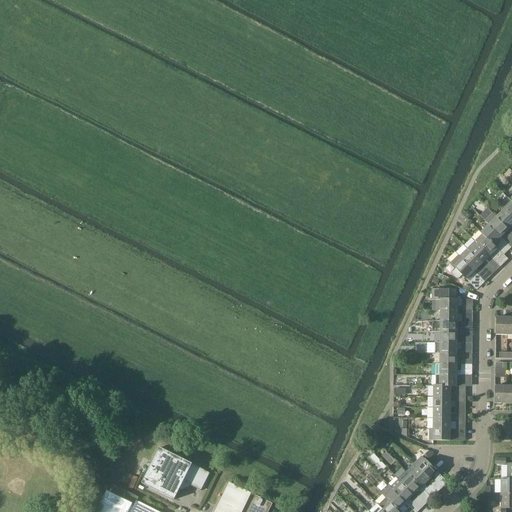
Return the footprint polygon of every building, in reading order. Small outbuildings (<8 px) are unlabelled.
[(501,206),(503,208),(511,216),(511,202),(510,200),(508,199),(501,206)] [(511,216),(503,208),(496,216),(509,230),(511,227),(511,216)] [(485,221),(489,225),(511,248),(511,247),(511,242),(504,234),(509,230),(496,216),(493,213),(485,221)] [(481,233),(483,235),(483,234),(493,245),(494,245),(498,241),(507,250),(509,250),(511,248),(489,225),(481,233)] [(483,235),(475,242),(500,268),(502,266),(502,264),(493,254),(498,249),(494,245),(493,245),(483,234),(483,235)] [(475,242),(468,249),(482,264),(487,260),(496,270),(498,270),(500,268),(475,242)] [(468,249),(460,257),(485,283),(487,281),(487,279),(478,269),(482,264),(468,249)] [(485,283),(460,257),(458,255),(451,263),(454,267),(456,269),(453,272),(453,275),(457,278),(459,278),(462,276),(466,280),(471,275),(481,285),(483,285),(485,283)] [(436,311),(440,311),(473,311),(473,308),(471,307),(458,307),(458,300),(456,300),(456,290),(432,290),(432,300),(436,300),(436,311)] [(440,311),(440,322),(458,322),(458,316),(471,316),(473,314),(473,311),(440,311)] [(496,335),(507,335),(507,318),(496,318),(496,335)] [(440,332),(440,333),(472,333),(472,330),(471,328),(458,328),(458,322),(440,322),(432,322),(432,332),(440,332)] [(440,333),(440,343),(458,344),(458,337),(471,338),(472,336),(472,333),(440,333)] [(435,354),(440,354),(472,355),(472,352),(471,350),(457,350),(458,344),(440,343),(435,343),(435,354)] [(440,354),(440,365),(457,365),(457,359),(471,359),(472,358),(472,355),(440,354)] [(436,365),(435,376),(472,376),(472,373),(471,372),(457,372),(457,365),(440,365),(436,365)] [(435,376),(435,386),(439,386),(439,387),(451,387),(457,387),(457,380),(471,381),(472,379),(472,376),(435,376)] [(439,387),(439,386),(435,386),(433,386),(433,397),(466,398),(466,395),(464,393),(451,393),(451,387),(439,387)] [(495,404),(506,404),(506,387),(495,386),(495,404)] [(433,397),(433,408),(451,408),(451,402),(464,402),(466,401),(466,398),(433,397)] [(433,408),(433,419),(465,419),(466,416),(464,415),(451,415),(451,408),(433,408)] [(433,419),(433,430),(451,430),(451,424),(464,424),(465,422),(465,419),(433,419)] [(451,430),(433,430),(430,430),(429,441),(465,441),(465,438),(464,436),(451,436),(451,430)] [(200,490),(209,472),(159,448),(141,483),(174,500),(179,489),(181,490),(189,487),(190,485),(200,490)] [(448,483),(427,462),(422,457),(414,465),(429,481),(434,476),(443,486),(445,486),(448,483)] [(384,470),(386,467),(380,461),(377,463),(384,470)] [(414,465),(407,473),(432,499),(434,497),(434,495),(425,485),(429,481),(414,465)] [(407,473),(399,480),(414,496),(418,491),(428,501),(430,501),(432,499),(407,473)] [(501,479),(501,494),(511,493),(511,479),(507,479),(501,479)] [(399,480),(391,488),(414,511),(418,511),(419,511),(419,510),(409,500),(414,496),(399,480)] [(268,511),(273,504),(230,483),(230,484),(216,511),(268,511)] [(158,511),(136,501),(138,497),(112,484),(98,511),(158,511)] [(381,494),(386,499),(390,503),(398,511),(399,510),(403,506),(408,511),(414,511),(391,488),(389,486),(381,494)] [(511,493),(501,494),(501,509),(501,511),(506,511),(506,509),(511,508),(511,493)] [(378,506),(379,506),(384,511),(400,511),(399,510),(398,511),(390,503),(386,499),(378,506)]
